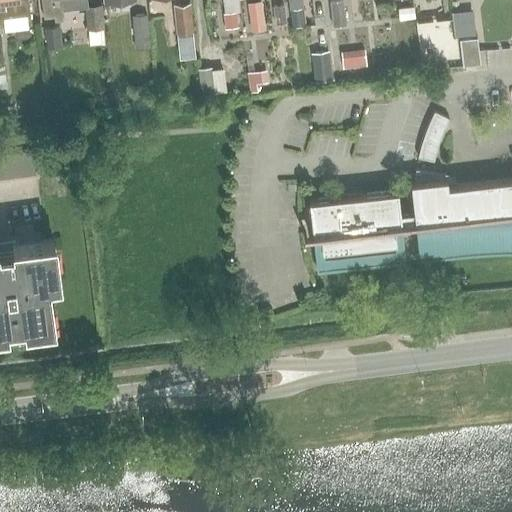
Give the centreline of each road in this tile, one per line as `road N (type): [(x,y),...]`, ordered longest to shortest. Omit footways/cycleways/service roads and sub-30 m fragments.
road 1 (secondary): [(358,370),(277,365),(185,377),(105,400)]
road 2 (secondary): [(105,400),(187,404),(282,392),(358,370)]
road 3 (secondary): [(358,370),(511,349)]
